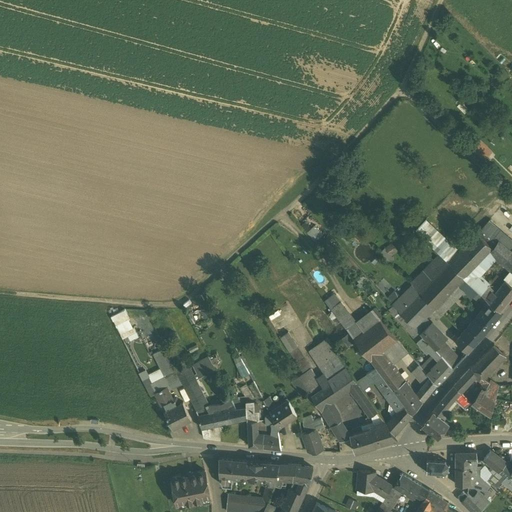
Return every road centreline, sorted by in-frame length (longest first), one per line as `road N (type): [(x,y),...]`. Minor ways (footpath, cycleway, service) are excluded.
road 1 (track): [(0,291),(166,305),(188,300),(403,90),(442,0)]
road 2 (secondary): [(187,447),(95,429),(0,429)]
road 3 (secondary): [(0,443),(132,452),(187,447)]
road 4 (residential): [(511,311),(418,418),(408,450)]
road 5 (track): [(510,193),(403,90)]
road 6 (secondary): [(325,460),(187,447)]
